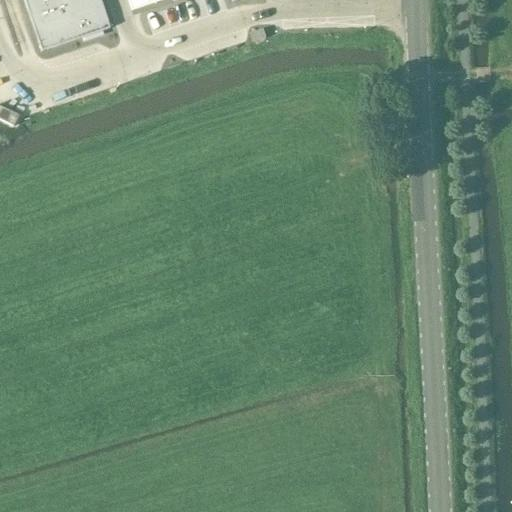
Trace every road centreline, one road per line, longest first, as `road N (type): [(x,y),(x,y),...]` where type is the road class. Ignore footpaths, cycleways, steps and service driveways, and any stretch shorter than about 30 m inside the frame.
road 1 (unclassified): [(488,511),(460,0)]
road 2 (tertiary): [(441,511),(416,0)]
